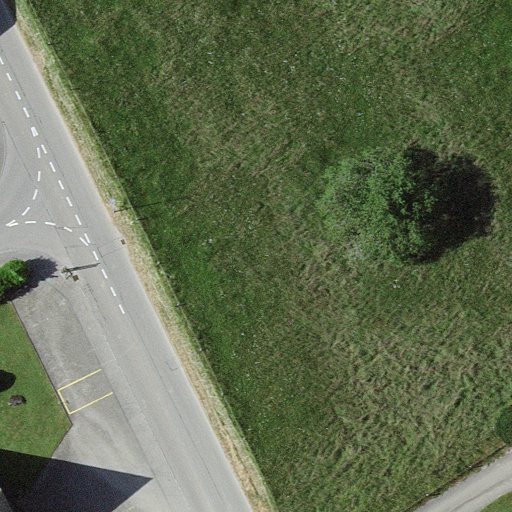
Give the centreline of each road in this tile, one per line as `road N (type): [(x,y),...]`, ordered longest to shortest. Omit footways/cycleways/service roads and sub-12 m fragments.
road 1 (unclassified): [(71,207),(227,511)]
road 2 (unclassified): [(0,38),(71,207)]
